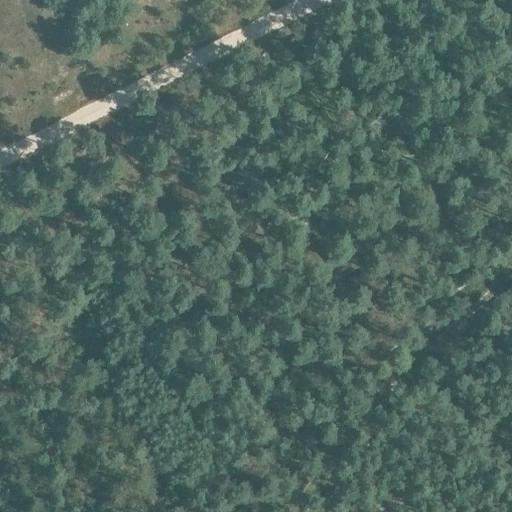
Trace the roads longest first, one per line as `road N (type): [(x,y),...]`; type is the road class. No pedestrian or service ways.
road 1 (track): [(0,159),(316,0)]
road 2 (track): [(390,388),(511,273)]
road 3 (track): [(291,511),(390,388)]
